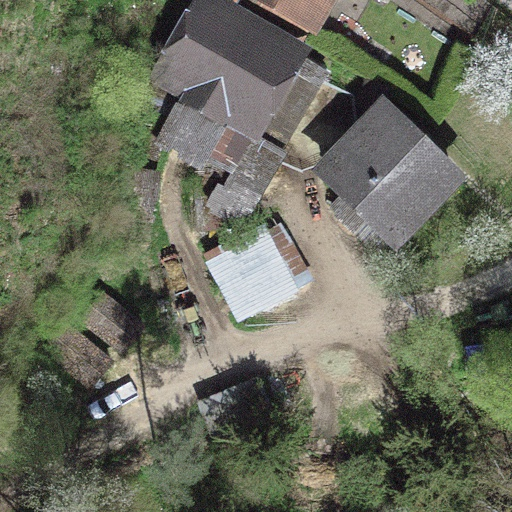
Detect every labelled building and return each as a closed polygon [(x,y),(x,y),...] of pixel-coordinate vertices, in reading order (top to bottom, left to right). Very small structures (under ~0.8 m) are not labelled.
[(248,0),(207,0),(169,66),(200,84),(236,22),(248,0)] [(268,0),(312,25),(326,0),(268,0)] [(161,142),(198,164),(202,157),(228,111),(254,126),(294,54),(236,22),(200,84),(169,66),(164,75),(191,90),(161,142)] [(254,126),(228,111),(202,157),(230,170),(254,126)] [(392,238),(453,176),(386,111),(326,172),(392,238)] [(100,291),(79,316),(118,348),(138,323),(100,291)] [(40,345),(86,384),(107,359),(61,320),(40,345)]
